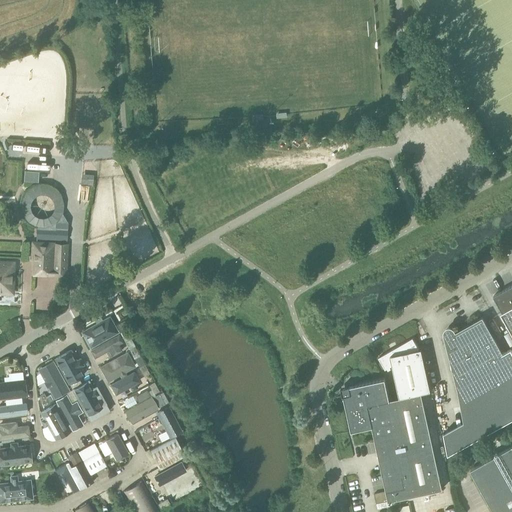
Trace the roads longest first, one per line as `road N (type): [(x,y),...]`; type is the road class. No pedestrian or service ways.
road 1 (unclassified): [(65,317),(358,155),(408,143)]
road 2 (unclassified): [(341,511),(316,399),(322,369),(511,256)]
road 3 (unclassified): [(116,412),(143,463),(60,507),(12,511)]
